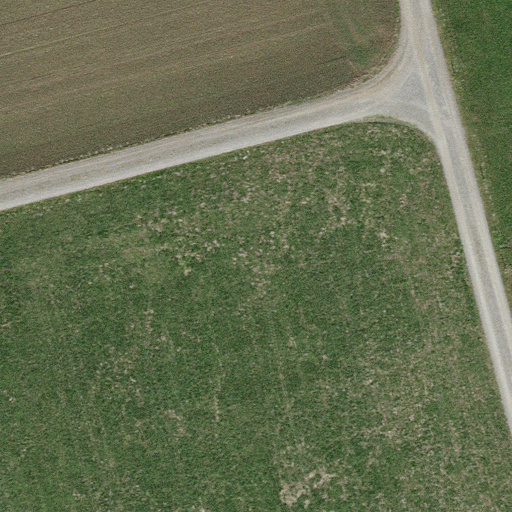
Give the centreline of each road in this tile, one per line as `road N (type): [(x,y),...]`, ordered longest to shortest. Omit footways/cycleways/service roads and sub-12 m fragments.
road 1 (track): [(0,213),(278,138),(447,54)]
road 2 (track): [(511,313),(431,0)]
